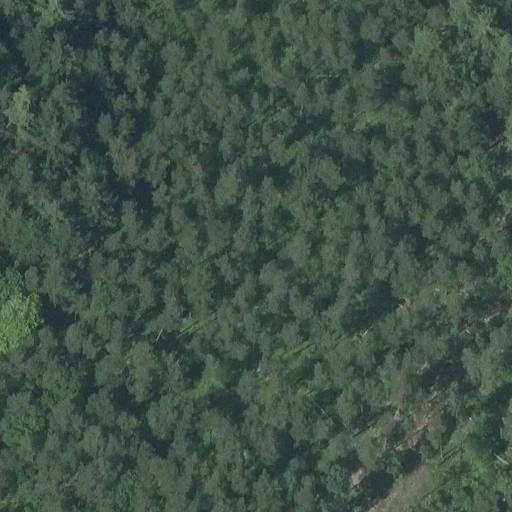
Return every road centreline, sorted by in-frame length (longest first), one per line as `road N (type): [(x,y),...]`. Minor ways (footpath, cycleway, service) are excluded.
road 1 (track): [(329,511),(511,210)]
road 2 (track): [(66,389),(171,511)]
